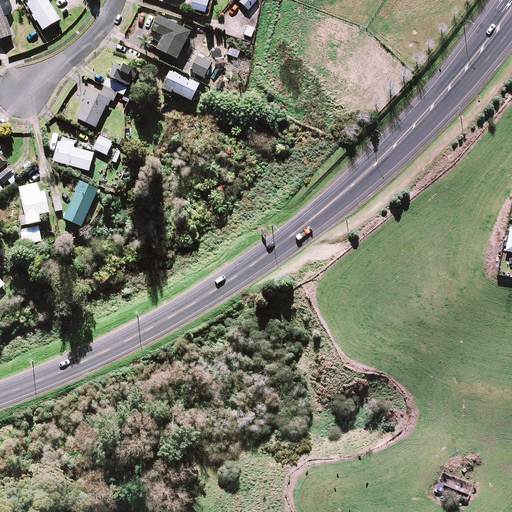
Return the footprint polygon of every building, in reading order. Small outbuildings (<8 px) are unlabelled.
[(62,21),(49,0),(31,0),(27,3),(44,31),(62,21)] [(210,0),(194,0),(192,9),(207,13),(210,0)] [(258,0),(242,0),(240,2),(250,10),(258,0)] [(0,40),(14,36),(2,2),(0,2),(0,40)] [(193,32),(160,16),(153,31),(165,36),(158,49),(179,60),(193,32)] [(255,28),(247,26),(244,35),(253,38),(255,28)] [(212,64),(199,57),(191,72),(205,78),(212,64)] [(138,72),(119,63),(111,79),(109,79),(101,96),(91,91),(78,118),(97,128),(111,100),(114,102),(119,93),(126,96),(138,72)] [(201,85),(171,71),(163,87),(194,102),(201,85)] [(114,143),(100,137),(95,149),(108,156),(114,143)] [(96,153),(60,143),(55,161),(91,172),(96,153)] [(122,154),(116,151),(111,162),(117,165),(122,154)] [(18,180),(9,168),(0,175),(0,179),(4,184),(9,180),(13,185),(18,180)] [(100,190),(82,182),(66,219),(83,227),(100,190)] [(41,193),(39,184),(20,188),(24,207),(20,208),(24,226),(43,222),(41,215),(51,213),(47,192),(41,193)] [(63,211),(61,196),(54,198),(57,212),(63,211)] [(43,242),(41,228),(22,231),(24,245),(43,242)]
